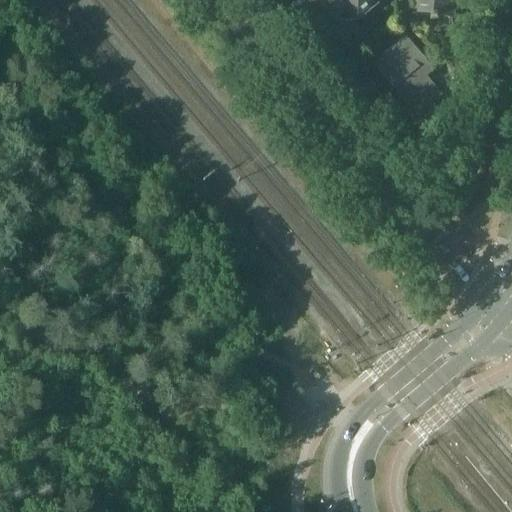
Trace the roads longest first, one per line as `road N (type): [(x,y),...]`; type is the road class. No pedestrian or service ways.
road 1 (track): [(0,78),(171,275),(203,325),(307,370)]
road 2 (tertiary): [(236,0),(490,296)]
road 3 (unknown): [(246,511),(211,453),(0,311)]
road 4 (secondary): [(490,296),(343,439),(332,481),(339,511)]
road 5 (secondary): [(368,511),(361,477),(373,438),(509,313)]
